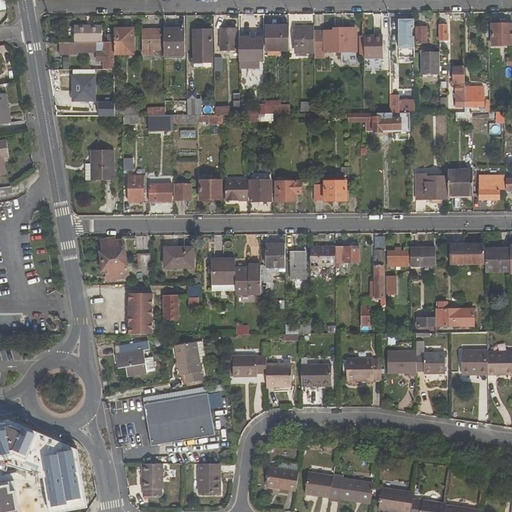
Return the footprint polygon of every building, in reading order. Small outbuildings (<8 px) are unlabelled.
[(414,45),(414,19),(409,19),(409,16),(402,16),(402,19),(399,19),(398,19),(399,45),(414,45)] [(511,45),(511,23),(493,24),(493,46),(511,45)] [(74,43),(102,43),(103,27),(74,26),(74,43)] [(290,50),(290,27),(268,28),(268,50),(290,50)] [(296,27),(297,53),(315,52),(314,27),(296,27)] [(417,43),(427,43),(427,27),(416,28),(417,43)] [(346,31),(346,28),(335,28),(335,31),(325,31),(326,52),(356,52),(356,31),(346,31)] [(133,54),(133,30),(115,30),(115,43),(115,54),(133,54)] [(194,64),(214,64),(213,30),(194,30),(194,64)] [(236,30),(221,30),(221,50),(237,50),(236,30)] [(152,55),(152,50),(160,50),(160,31),(144,31),(144,55),(152,55)] [(164,31),(165,56),(184,55),(183,31),(164,31)] [(365,35),(364,59),(384,59),(384,35),(365,35)] [(240,39),(240,62),(265,62),(265,39),(240,39)] [(59,54),(97,54),(97,70),(115,70),(115,54),(115,43),(102,43),(74,43),(59,42),(59,54)] [(422,53),(422,75),(440,74),(440,52),(422,53)] [(465,86),(465,67),(453,67),(454,84),(456,84),(456,108),(466,107),(465,86)] [(95,77),(74,77),(74,101),(95,101),(95,77)] [(485,107),(484,86),(465,86),(466,107),(485,107)] [(7,94),(0,94),(0,125),(12,124),(7,94)] [(391,111),(415,112),(415,98),(392,98),(391,111)] [(199,100),(190,101),(191,115),(199,115),(199,100)] [(188,101),(180,101),(180,103),(173,104),(174,115),(188,115),(188,101)] [(309,103),(301,103),(301,111),(309,111),(309,103)] [(274,114),(290,114),(290,106),(266,104),(266,114),(274,114)] [(140,106),(115,106),(115,116),(124,116),(140,116),(140,106)] [(349,121),(349,123),(367,122),(367,113),(365,113),(349,113),(349,121)] [(367,131),(374,131),(374,132),(384,132),(384,130),(411,130),(411,113),(390,113),(367,113),(367,122),(367,131)] [(210,115),(177,116),(177,125),(200,124),(200,123),(210,123),(210,115)] [(123,124),(140,124),(140,116),(124,116),(123,124)] [(174,125),(174,116),(159,117),(159,126),(174,125)] [(0,175),(7,175),(5,158),(10,158),(8,141),(0,142),(0,175)] [(114,151),(92,151),(92,165),(86,165),(86,181),(114,182),(114,151)] [(473,196),(473,171),(449,171),(449,177),(449,196),(473,196)] [(449,196),(449,177),(426,177),(426,175),(418,175),(418,199),(449,199),(449,196)] [(143,177),(128,178),(129,202),(144,201),(143,177)] [(500,201),(500,191),(505,191),(505,177),(480,177),(479,200),(500,201)] [(226,180),(226,202),(250,201),(249,179),(226,180)] [(200,200),(223,200),(223,180),(200,181),(200,200)] [(272,181),(252,181),(252,201),(272,201),(272,181)] [(301,182),(277,182),(277,201),(295,201),(295,194),(301,194),(301,182)] [(325,182),(325,185),(315,185),(315,201),(326,201),(326,202),(346,202),(346,182),(325,182)] [(173,184),(150,184),(150,202),(173,202),(173,184)] [(174,185),(174,201),(192,201),(192,184),(174,185)] [(376,246),(384,247),(385,237),(376,237),(376,246)] [(115,239),(102,241),(103,253),(101,253),(103,262),(126,259),(123,241),(115,242),(115,239)] [(285,245),(267,245),(267,268),(285,268),(285,245)] [(451,245),(451,264),(460,264),(460,245),(451,245)] [(485,264),(484,245),(460,245),(460,264),(485,264)] [(311,246),(311,267),(336,267),(335,247),(335,246),(311,246)] [(336,267),(336,269),(340,269),(340,263),(360,263),(360,247),(335,247),(336,267)] [(193,248),(166,248),(166,268),(193,268),(193,248)] [(401,248),(395,248),(395,251),(388,251),(388,267),(409,267),(409,251),(402,251),(401,248)] [(411,248),(412,267),(436,267),(436,248),(411,248)] [(486,249),(486,272),(511,272),(511,249),(486,249)] [(374,282),(374,298),(385,298),(384,251),(376,251),(376,282),(374,282)] [(291,254),(291,269),(306,269),(306,254),(291,254)] [(137,258),(137,268),(151,268),(151,258),(137,258)] [(103,262),(104,271),(107,271),(108,281),(116,280),(116,276),(128,274),(126,259),(103,262)] [(212,260),(212,284),(236,284),(236,268),(235,260),(212,260)] [(261,295),(261,265),(249,265),(249,268),(236,268),(236,284),(236,295),(261,295)] [(397,277),(387,277),(387,295),(397,296),(397,277)] [(199,298),(201,298),(201,285),(189,285),(189,311),(199,311),(199,298)] [(153,294),(128,294),(129,336),(154,336),(153,294)] [(165,320),(178,320),(177,296),(165,297),(165,320)] [(371,306),(362,306),(362,327),(371,327),(371,306)] [(461,327),(461,309),(436,310),(436,318),(436,327),(461,327)] [(461,309),(461,327),(475,327),(475,309),(461,309)] [(436,327),(436,318),(417,318),(417,327),(436,327)] [(236,335),(248,335),(248,326),(236,326),(236,335)] [(148,342),(124,347),(124,352),(116,354),(119,369),(127,367),(128,377),(147,374),(144,350),(149,350),(148,342)] [(186,384),(204,381),(197,343),(175,346),(181,376),(185,375),(186,384)] [(462,350),(462,372),(481,372),(481,375),(488,375),(488,352),(488,351),(462,350)] [(410,373),(410,377),(417,376),(417,372),(417,354),(417,351),(388,352),(389,374),(410,373)] [(496,375),(496,372),(511,371),(511,352),(488,352),(488,375),(496,375)] [(446,374),(446,353),(417,354),(417,372),(424,372),(425,374),(446,374)] [(233,357),(234,378),(258,378),(258,374),(267,374),(267,365),(266,356),(233,357)] [(382,359),(374,359),(373,358),(347,359),(347,382),(374,382),(374,380),(382,380),(382,359)] [(267,374),(267,389),(274,389),(274,388),(292,388),(292,364),(267,365),(267,374)] [(302,365),(302,385),(306,385),(306,387),(318,387),(318,385),(332,384),(332,365),(302,365)] [(207,387),(144,398),(152,446),(215,435),(207,387)] [(212,409),(223,407),(221,393),(210,394),(212,409)] [(42,453),(58,457),(61,445),(46,441),(42,453)] [(143,464),(143,489),(143,496),(163,497),(163,464),(143,464)] [(221,464),(198,464),(199,493),(221,494),(221,464)] [(296,491),(299,471),(270,467),(267,487),(296,491)] [(333,476),(308,472),(305,495),(330,498),(333,477),(333,476)] [(339,500),(360,503),(361,499),(371,501),(374,483),(333,477),(330,498),(329,501),(338,502),(339,500)] [(411,511),(413,499),(414,493),(383,488),(379,510),(391,511),(411,511)] [(444,511),(446,505),(446,504),(413,499),(411,511),(444,511)]
